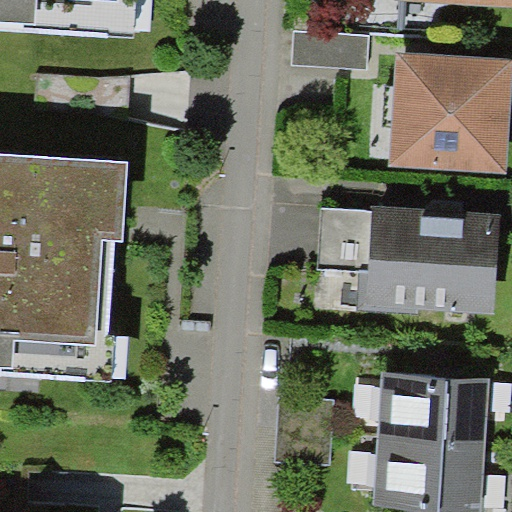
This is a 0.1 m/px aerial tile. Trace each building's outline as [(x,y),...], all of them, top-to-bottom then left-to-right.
[(0,0),(0,10),(126,18),(126,0),(0,0)] [(295,27),(293,63),(371,67),(373,31),(295,27)] [(496,161),(503,62),(402,55),(396,155),(496,161)] [(130,154),(0,147),(0,357),(106,363),(114,222),(126,223),(130,154)] [(495,303),(501,210),(381,202),(375,295),(495,303)] [(489,437),(493,372),(389,365),(385,430),(489,437)] [(281,394),(278,460),(334,462),(337,397),(281,394)] [(485,502),(489,437),(385,430),(380,495),(485,502)]
